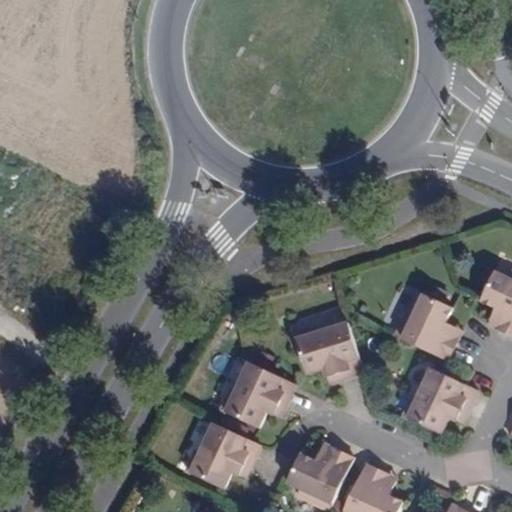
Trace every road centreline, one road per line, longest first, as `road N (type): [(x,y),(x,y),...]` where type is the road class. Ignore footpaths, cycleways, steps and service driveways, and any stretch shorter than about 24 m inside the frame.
road 1 (primary): [(186,118),(176,204),(0,511)]
road 2 (primary): [(53,511),(201,255),(259,201),(294,184)]
road 3 (residential): [(286,445),(311,418),(431,470),(468,467)]
road 4 (unclassified): [(383,156),(459,159),(511,180)]
road 5 (primary): [(186,118),(225,161),(294,184)]
road 6 (primary): [(383,156),(421,112),(435,41)]
road 7 (primary): [(177,0),(168,70),(186,118)]
